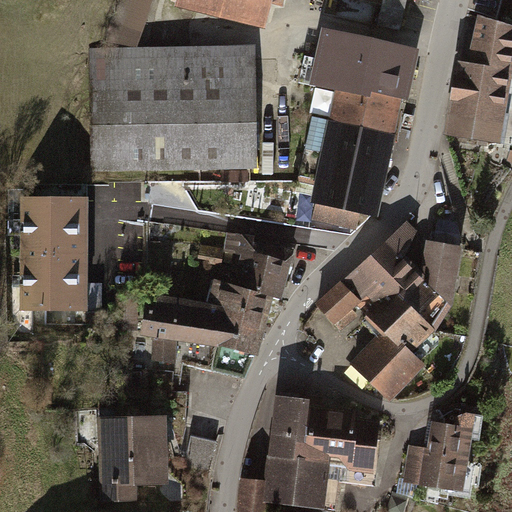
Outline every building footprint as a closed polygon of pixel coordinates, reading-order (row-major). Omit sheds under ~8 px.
[(267,30),(273,0),(123,0),(116,23),(147,32),(158,0),(178,0),(176,9),(267,30)] [(407,0),(384,0),(379,25),(401,30),(407,0)] [(511,70),(511,28),(483,20),(476,61),(474,74),(463,72),(452,135),(499,143),(511,70)] [(419,49),(301,21),(289,85),(336,96),(310,201),(315,201),(314,222),(357,228),(363,212),(376,215),(400,101),(408,102),(419,49)] [(256,44),(95,46),(97,174),(258,171),(256,44)] [(89,200),(25,200),(24,325),(47,325),(47,309),(88,309),(89,248),(89,200)] [(435,243),(461,247),(462,237),(458,222),(439,218),(435,243)] [(391,241),(342,283),(361,302),(369,293),(376,300),(392,288),(434,329),(450,303),(461,247),(435,243),(430,242),(426,267),(424,276),(422,274),(420,276),(404,259),(417,231),(403,226),(398,232),(391,241)] [(272,294),(271,297),(280,299),(293,250),(286,249),(255,244),(255,238),(230,234),(227,251),(245,254),(243,264),(249,265),(243,288),(272,294)] [(213,247),(203,246),(201,256),(223,259),(224,248),(213,246),(213,247)] [(261,337),(271,297),(242,291),(243,288),(218,281),(212,307),(227,314),(224,327),(213,366),(215,371),(246,379),(256,356),(261,337)] [(361,302),(342,283),(332,292),(319,304),(341,329),(357,315),(351,308),(359,302),(380,324),(387,332),(356,366),(390,398),(422,364),(410,351),(434,329),(392,288),(376,300),(369,293),(361,302)] [(213,366),(224,327),(207,317),(201,316),(202,306),(179,301),(162,299),(157,308),(148,308),(145,321),(142,333),(155,334),(155,360),(182,363),(215,371),(213,366)] [(127,329),(142,329),(142,304),(127,304),(127,329)] [(306,402),(307,401),(281,398),(271,482),(242,479),(240,511),(267,511),(268,500),(334,509),(340,464),(326,463),(326,461),(307,458),(311,428),(304,427),(306,402)] [(322,403),(306,402),(304,427),(311,428),(307,458),(326,461),(326,463),(340,464),(370,468),(376,424),(357,422),(358,417),(353,411),(346,411),(343,413),(330,412),(321,411),(322,403)] [(139,414),(100,414),(101,503),(136,502),(135,483),(165,482),(164,413),(139,414)] [(424,447),(407,444),(402,481),(459,489),(469,427),(428,421),(425,438),(424,447)] [(217,442),(195,439),(190,471),(212,474),(217,442)]
